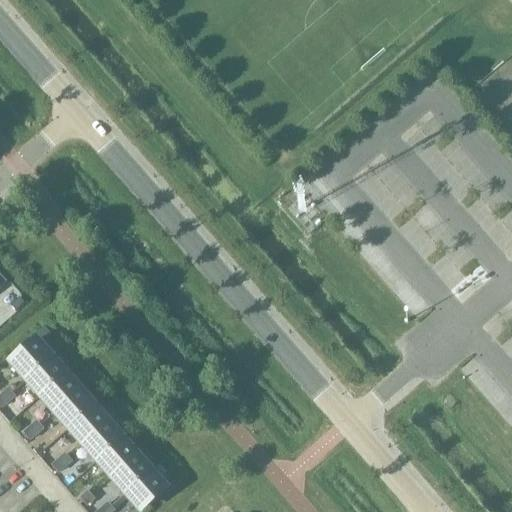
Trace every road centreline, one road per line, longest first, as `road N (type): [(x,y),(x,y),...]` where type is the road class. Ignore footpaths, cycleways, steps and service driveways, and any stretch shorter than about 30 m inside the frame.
road 1 (unclassified): [(349,422),(82,112)]
road 2 (unclassified): [(82,112),(0,17)]
